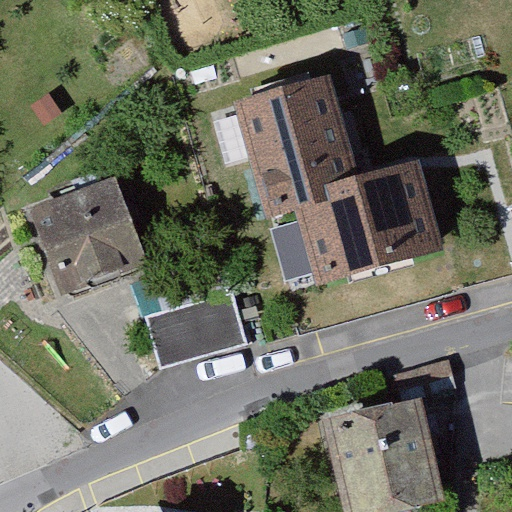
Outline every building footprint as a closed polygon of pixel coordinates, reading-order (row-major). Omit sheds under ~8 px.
[(338,83),(251,106),(282,225),(330,212),(352,297),(457,270),(432,176),(367,193),(338,83)] [(127,182),(35,210),(61,297),(153,269),(127,182)] [(231,305),(152,328),(166,374),(245,352),(231,305)] [(444,371),(376,388),(380,403),(397,399),(400,411),(450,398),(444,371)] [(439,511),(418,411),(329,430),(346,511),(439,511)]
